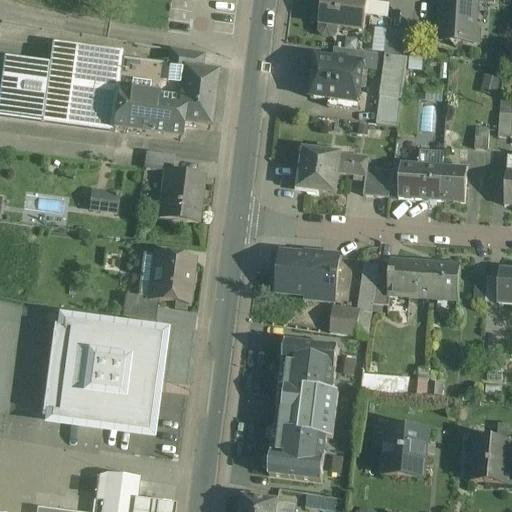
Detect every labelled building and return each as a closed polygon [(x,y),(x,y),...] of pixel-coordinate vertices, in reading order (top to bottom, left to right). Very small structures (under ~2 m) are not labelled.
[(368,0),(364,0),(323,0),(320,27),(319,34),(323,38),(330,39),(335,36),(336,29),(364,32),(368,0)] [(459,3),(440,2),(438,43),(468,45),(469,30),(475,30),(476,5),(477,4),(459,3)] [(410,34),(389,31),(385,58),(407,61),(410,34)] [(123,57),(52,47),(49,68),(41,124),(112,134),(121,62),(122,63),(123,57)] [(385,58),(334,51),(332,62),(364,67),(363,72),(383,74),(385,58)] [(203,58),(169,52),(167,68),(167,70),(182,72),(182,71),(201,73),(203,58)] [(407,61),(385,58),(383,74),(379,99),(380,100),(402,102),(407,61)] [(332,62),(316,60),(310,100),(329,103),(328,109),(358,113),(363,72),(364,67),(332,62)] [(49,68),(3,62),(0,86),(0,118),(41,124),(49,68)] [(122,63),(121,62),(112,134),(180,143),(182,128),(211,132),(218,75),(201,73),(182,71),(182,72),(167,70),(167,68),(122,63)] [(500,80),(485,75),(480,92),(495,97),(500,80)] [(402,102),(380,100),(376,127),(398,130),(402,102)] [(511,115),(500,115),(498,138),(511,139),(511,115)] [(489,132),(476,131),(475,151),(488,152),(489,132)] [(341,158),(303,153),(301,172),(298,172),(297,182),(299,183),(299,186),(303,192),(307,193),(307,195),(318,197),(318,194),(335,196),(338,176),(341,158)] [(174,158),(148,155),(145,172),(165,174),(165,173),(171,174),(174,158)] [(369,161),(341,158),(338,176),(354,178),(366,180),(368,171),(369,161)] [(443,169),(401,166),(399,200),(441,203),(443,169)] [(467,171),(443,169),(441,203),(464,205),(467,171)] [(392,174),(368,171),(366,180),(354,178),(354,182),(365,184),(363,198),(389,200),(392,174)] [(171,174),(165,173),(165,174),(159,221),(197,226),(204,178),(171,174)] [(117,198),(103,197),(101,210),(97,209),(96,214),(114,216),(117,198)] [(343,258),(307,254),(307,256),(283,253),(278,293),(306,297),(305,300),(336,304),(343,258)] [(193,263),(155,258),(150,300),(150,302),(158,303),(187,306),(193,263)] [(436,267),(391,264),(390,279),(389,298),(390,298),(434,301),(436,267)] [(378,267),(367,265),(360,313),(361,314),(357,340),(368,341),(373,307),(377,278),(378,267)] [(460,268),(436,267),(434,301),(458,302),(460,268)] [(511,272),(501,271),(500,279),(499,302),(498,305),(511,306),(511,272)] [(487,278),(475,277),(474,300),(486,301),(487,278)] [(390,279),(377,278),(373,307),(389,309),(390,298),(389,298),(390,279)] [(500,279),(487,278),(486,301),(499,302),(500,279)] [(150,300),(125,297),(122,319),(155,325),(158,303),(150,302),(150,300)] [(360,313),(334,310),(331,336),(357,340),(361,314),(360,313)] [(125,339),(53,330),(42,416),(57,418),(86,422),(113,426),(113,425),(138,429),(142,395),(151,396),(151,398),(152,398),(152,394),(152,389),(153,383),(155,377),(154,376),(153,378),(145,377),(149,343),(125,340),(125,339)] [(311,344),(289,340),(288,347),(271,344),(266,378),(299,383),(325,386),(328,366),(318,365),(320,351),(310,350),(311,344)] [(364,372),(329,367),(326,386),(361,391),(364,372)] [(410,379),(364,373),(361,391),(409,397),(410,382),(410,379)] [(428,384),(410,382),(409,397),(427,398),(428,384)] [(444,385),(428,384),(427,398),(442,399),(444,385)] [(294,420),(262,416),(258,445),(304,451),(306,443),(292,441),(294,420)] [(427,433),(387,430),(383,478),(423,481),(427,433)] [(497,443),(475,441),(471,483),(507,487),(511,431),(498,430),(497,443)] [(313,444),(306,443),(304,451),(311,451),(313,444)] [(327,445),(313,444),(311,451),(312,452),(326,453),(327,445)] [(258,445),(254,474),(287,478),(289,457),(303,459),(304,451),(258,445)] [(311,451),(304,451),(303,459),(310,460),(311,452),(312,452),(311,451)] [(312,452),(311,452),(310,460),(307,480),(347,486),(351,456),(326,453),(312,452)] [(133,481),(108,477),(106,477),(98,479),(95,503),(103,504),(102,511),(131,511),(135,481),(133,480),(133,481)] [(328,511),(342,511),(345,501),(308,494),(306,508),(328,511)] [(276,511),(277,504),(243,500),(241,511),(276,511)] [(93,511),(37,511),(102,511),(103,504),(95,503),(93,511)] [(173,511),(174,508),(134,503),(132,511),(173,511)]
